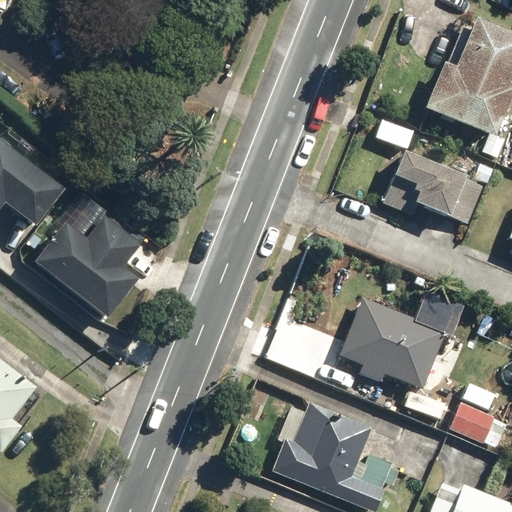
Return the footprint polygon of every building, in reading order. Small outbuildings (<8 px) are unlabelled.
[(511,53),(511,43),(467,24),(444,78),(428,71),(408,118),(481,149),(503,97),(495,94),(511,53)] [(73,191),(0,134),(0,211),(9,200),(44,227),(73,191)] [(483,188),(401,158),(391,185),(417,194),(410,212),(440,224),(442,218),(468,228),(483,188)] [(67,218),(37,259),(115,317),(144,278),(130,267),(146,246),(106,216),(91,236),(67,218)] [(511,223),(500,252),(511,256),(511,223)] [(436,339),(356,305),(332,362),(352,370),(349,378),(379,391),(382,385),(411,397),(436,339)] [(39,389),(0,357),(0,444),(6,449),(23,427),(14,420),(39,389)] [(501,427),(457,405),(443,432),(486,455),(501,427)] [(271,443),(278,446),(263,480),(332,511),(366,511),(378,486),(389,492),(396,477),(365,463),(360,474),(348,469),(364,434),(303,407),(298,419),(285,413),(271,443)] [(507,511),(456,490),(452,499),(434,491),(424,511),(507,511)]
